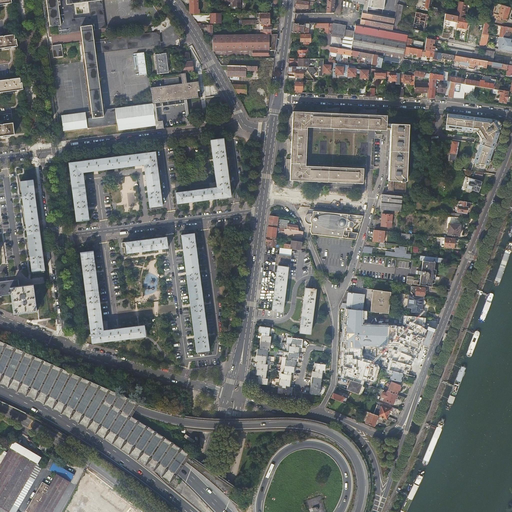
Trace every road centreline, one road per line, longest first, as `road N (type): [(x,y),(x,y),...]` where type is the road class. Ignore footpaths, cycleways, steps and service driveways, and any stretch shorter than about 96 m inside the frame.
road 1 (motorway): [(357,511),(358,464),(325,432),(174,421),(0,355)]
road 2 (motorway): [(224,511),(131,433),(0,362)]
road 3 (residential): [(419,383),(511,148)]
road 4 (residential): [(511,114),(277,98)]
road 5 (motorway): [(0,388),(112,451),(189,511)]
road 6 (residential): [(53,237),(262,213)]
road 7 (residential): [(241,118),(205,131),(41,152)]
road 8 (unclassified): [(0,409),(153,511)]
road 9 (motorway): [(258,511),(274,460),(305,443),(341,459),(348,488),(340,511)]
road 10 (residential): [(65,345),(233,399)]
road 11 (residential): [(171,0),(241,118)]
road 12 (primary): [(379,511),(419,383)]
road 13 (secondary): [(233,399),(224,405),(188,511)]
road 14 (residential): [(419,383),(393,433),(329,416)]
road 15 (residential): [(319,414),(333,383),(334,296)]
